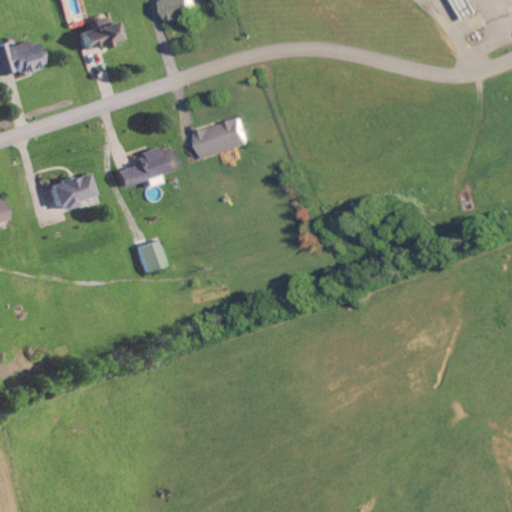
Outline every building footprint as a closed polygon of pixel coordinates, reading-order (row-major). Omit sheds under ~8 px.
[(169,0),(174,24),(203,19),(199,0),(169,0)] [(483,14),(475,0),(458,0),(470,21),(483,14)] [(116,22),(107,25),(105,17),(93,21),(95,29),(81,33),(86,51),(100,47),(100,49),(122,42),(116,22)] [(0,45),(0,79),(45,66),(37,40),(7,49),(6,43),(0,45)] [(199,134),(207,160),(253,146),(245,120),(199,134)] [(122,188),(147,182),(149,188),(162,184),(160,176),(180,170),(175,149),(159,153),(159,150),(137,156),(140,166),(118,172),(122,188)] [(52,186),(60,211),(79,205),(78,201),(96,196),(90,174),(52,186)] [(0,222),(8,220),(3,201),(0,201),(0,222)] [(148,273),(168,267),(160,242),(140,248),(148,273)]
